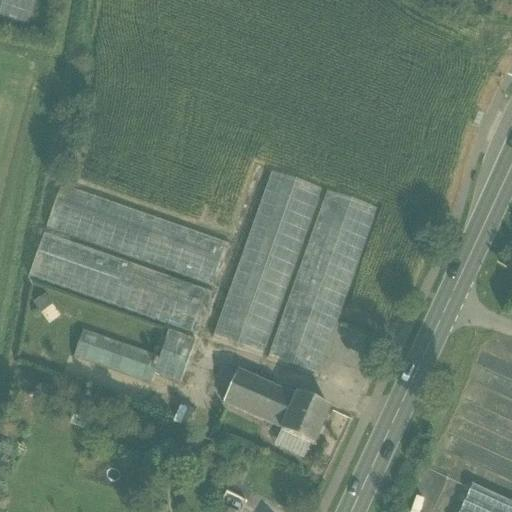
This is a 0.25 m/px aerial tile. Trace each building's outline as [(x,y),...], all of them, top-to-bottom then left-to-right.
[(0,0),(0,19),(27,27),(33,0),(0,0)] [(271,174),(211,340),(262,358),(321,192),(271,174)] [(229,246),(61,186),(45,230),(214,290),(229,246)] [(326,193),(267,359),(318,377),(377,211),(326,193)] [(212,294),(44,234),(28,278),(197,338),(212,294)] [(195,342),(93,306),(93,305),(39,286),(24,329),(154,375),(180,384),(195,342)] [(154,375),(24,329),(20,341),(150,387),(154,375)] [(281,393),(237,373),(223,405),(267,425),(281,393)] [(295,399),(281,393),(267,425),(281,431),(295,399)] [(329,412),(296,397),(295,399),(281,431),(280,433),(313,448),(329,412)] [(13,469),(0,501),(27,511),(117,511),(118,510),(13,469)] [(511,511),(511,505),(472,487),(460,511),(511,511)] [(241,511),(246,502),(227,492),(220,505),(233,511),(241,511)]
